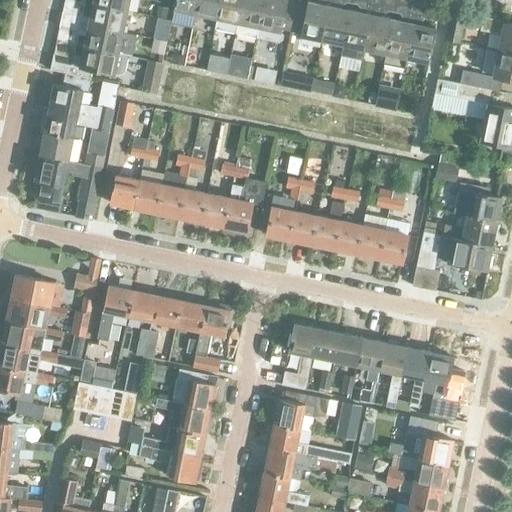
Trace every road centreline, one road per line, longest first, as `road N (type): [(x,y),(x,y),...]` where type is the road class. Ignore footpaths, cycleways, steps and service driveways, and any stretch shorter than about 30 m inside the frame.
road 1 (residential): [(271,275),(0,223)]
road 2 (residential): [(508,323),(271,275)]
road 3 (residential): [(223,511),(271,275)]
road 4 (unclassified): [(0,193),(38,0)]
road 5 (unclassified): [(469,511),(508,323)]
